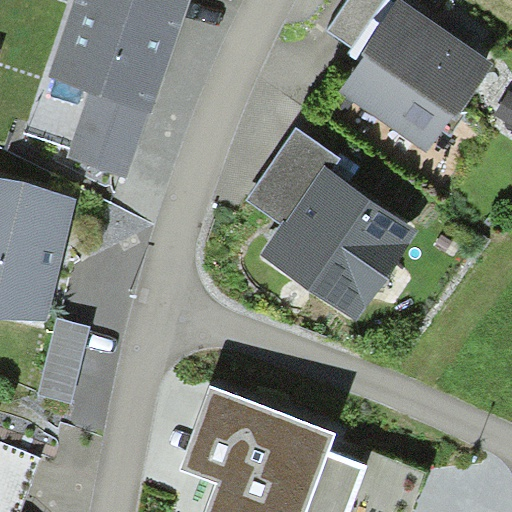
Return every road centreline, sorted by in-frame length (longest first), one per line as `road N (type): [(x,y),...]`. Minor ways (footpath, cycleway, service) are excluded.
road 1 (residential): [(511,450),(153,309)]
road 2 (residential): [(153,309),(243,38),(266,0)]
road 3 (residential): [(113,511),(153,309)]
